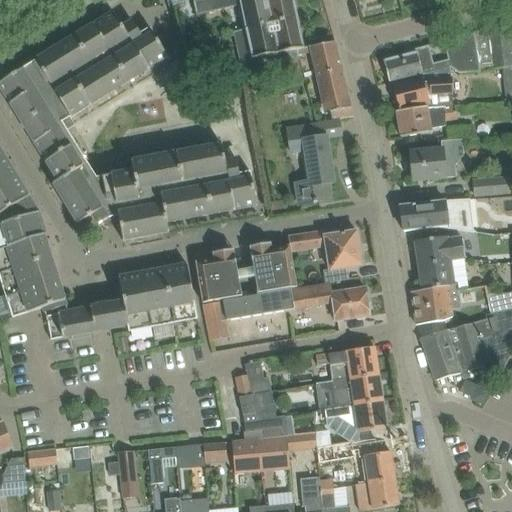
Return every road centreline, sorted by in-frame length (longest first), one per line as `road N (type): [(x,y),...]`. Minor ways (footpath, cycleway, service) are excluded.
road 1 (residential): [(382,208),(97,264),(79,258),(0,123)]
road 2 (residential): [(424,410),(382,208)]
road 3 (residential): [(382,208),(352,43)]
road 4 (residential): [(352,43),(511,4)]
